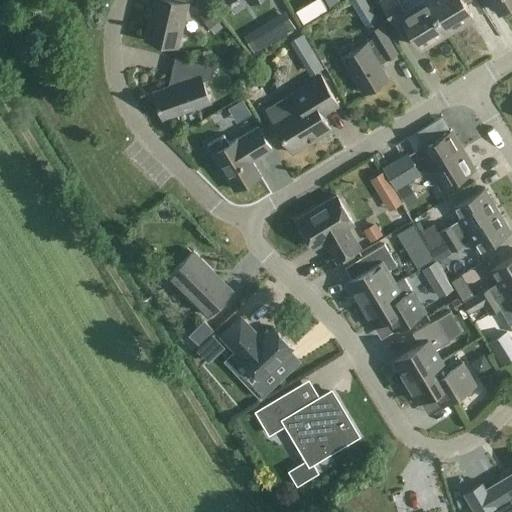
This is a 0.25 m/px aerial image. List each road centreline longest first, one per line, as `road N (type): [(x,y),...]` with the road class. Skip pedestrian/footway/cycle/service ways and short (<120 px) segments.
road 1 (track): [(261,511),(0,86)]
road 2 (residential): [(511,405),(478,440),(430,445),(403,423),(355,335),(261,251),(243,221)]
road 3 (residential): [(243,221),(215,204),(130,113),(113,52),(123,0)]
road 4 (residential): [(243,221),(471,84)]
